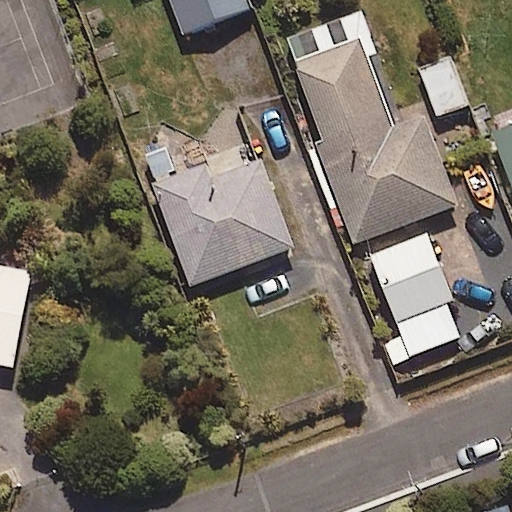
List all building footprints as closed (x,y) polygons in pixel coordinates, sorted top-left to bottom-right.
[(173,0),(188,38),(257,12),(252,0),(173,0)] [(374,59),(381,56),(365,15),(345,23),(354,47),(300,68),(330,146),(324,148),(362,249),(464,210),(430,121),(402,132),(374,59)] [(440,120),(474,109),(458,60),(424,71),(440,120)] [(511,173),(511,133),(499,139),(511,173)] [(263,154),(183,185),(171,153),(148,161),(196,291),(300,252),(263,154)] [(402,327),(459,305),(433,240),(376,262),(402,327)] [(0,361),(16,364),(34,272),(0,265),(0,361)]
